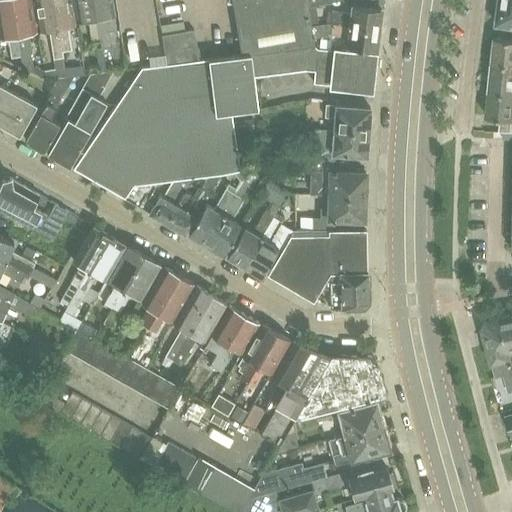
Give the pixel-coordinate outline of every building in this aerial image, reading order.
[(10,0),(0,0),(0,37),(7,36),(10,56),(19,55),(10,0)] [(30,0),(10,0),(19,55),(21,68),(33,72),(29,52),(30,52),(27,33),(36,31),(30,0)] [(35,0),(41,30),(48,29),(53,59),(62,58),(61,52),(52,0),(35,0)] [(70,0),(52,0),(61,52),(70,50),(66,26),(74,25),(70,0)] [(93,0),(74,0),(78,22),(88,20),(91,40),(99,39),(93,0)] [(100,49),(102,49),(110,48),(108,32),(116,31),(110,0),(93,0),(99,39),(100,49)] [(233,0),(243,54),(314,46),(313,35),(311,27),(309,6),(307,0),(233,0)] [(497,12),(496,18),(498,20),(498,23),(511,25),(511,0),(501,0),(500,11),(497,12)] [(380,17),(382,7),(352,4),(351,13),(332,11),(331,23),(382,28),(383,19),(380,17)] [(380,38),(382,28),(331,23),(311,27),(313,35),(332,37),(332,35),(348,37),(347,46),(376,50),(377,39),(380,38)] [(163,34),(168,64),(200,60),(195,29),(165,34),(163,34)] [(493,61),(511,63),(511,38),(496,36),(493,61)] [(319,48),(314,46),(243,54),(200,60),(168,64),(143,67),(73,167),(125,197),(125,196),(133,182),(153,180),(234,172),(239,172),(231,114),(258,110),(254,77),(306,70),(315,71),(313,83),(374,90),(378,55),(319,48)] [(65,76),(62,58),(53,59),(54,68),(56,76),(57,76),(65,76)] [(491,84),(490,89),(511,91),(511,63),(493,61),(491,84)] [(113,71),(99,73),(90,74),(64,117),(66,118),(47,151),(69,164),(107,101),(98,96),(113,71)] [(24,138),(43,149),(60,122),(51,117),(58,106),(56,105),(74,76),(65,76),(57,76),(49,91),(52,92),(24,138)] [(0,106),(10,88),(0,82),(0,106)] [(0,124),(19,135),(37,103),(10,88),(0,106),(0,124)] [(511,91),(490,89),(487,114),(511,117),(511,91)] [(336,118),(335,129),(368,131),(368,128),(371,127),(372,121),(369,120),(370,108),(326,105),(325,117),(336,118)] [(254,128),(252,117),(235,119),(236,130),(254,128)] [(368,134),(368,131),(335,129),(313,127),(311,163),(332,164),(333,153),(366,155),(367,144),(370,143),(370,137),(368,134)] [(307,163),(306,172),(309,172),(315,173),(315,171),(323,171),(323,179),(330,179),(330,194),(367,195),(367,183),(364,181),(365,170),(334,169),(332,169),(332,164),(311,163),(307,163)] [(248,171),(239,172),(234,172),(241,183),(244,178),(248,171)] [(193,193),(185,189),(166,220),(184,231),(217,175),(206,176),(193,193)] [(73,223),(77,216),(54,202),(48,214),(32,205),(34,200),(43,204),(46,198),(11,177),(3,179),(0,185),(0,214),(0,215),(3,210),(52,237),(63,217),(73,223)] [(125,196),(139,204),(166,220),(185,189),(192,177),(172,179),(160,197),(147,191),(153,181),(153,180),(133,182),(125,196)] [(241,183),(238,190),(206,241),(213,245),(213,248),(218,251),(220,250),(223,251),(240,223),(233,219),(247,195),(255,184),(244,178),(241,183)] [(238,260),(245,264),(276,213),(275,212),(287,190),(269,180),(261,194),(273,202),(269,209),(266,207),(252,231),(244,226),(227,254),(230,256),(231,257),(236,260),(238,260)] [(201,238),(206,241),(238,190),(227,184),(214,207),(206,203),(189,231),(193,234),(193,236),(198,239),(201,238)] [(367,205),(367,195),(330,194),(330,207),(322,207),(322,216),(315,216),(314,229),(334,229),(335,218),(365,218),(365,208),(367,205)] [(280,215),(276,213),(245,264),(252,268),(252,271),(258,274),(259,274),(261,275),(279,246),(270,241),(284,218),(280,215)] [(67,305),(80,283),(109,234),(93,225),(72,259),(81,264),(60,300),(67,305)] [(312,302),(322,285),(328,274),(366,274),(366,230),(334,229),(314,229),(293,229),(266,274),(312,302)] [(14,243),(0,234),(0,256),(29,273),(52,286),(56,279),(31,266),(30,268),(28,267),(31,260),(10,250),(14,243)] [(124,243),(109,234),(80,283),(67,305),(59,319),(76,328),(82,319),(73,314),(96,273),(104,278),(124,243)] [(104,303),(113,308),(145,254),(128,245),(108,280),(115,284),(104,303)] [(159,263),(145,254),(113,308),(121,312),(131,294),(138,298),(159,263)] [(29,273),(0,256),(0,270),(23,283),(26,277),(27,277),(29,273)] [(139,322),(148,327),(179,274),(164,265),(142,302),(149,306),(139,322)] [(179,274),(148,327),(157,332),(166,316),(172,319),(193,282),(179,274)] [(328,274),(322,285),(329,285),(329,308),(362,307),(367,302),(366,274),(328,274)] [(0,284),(0,320),(2,322),(15,293),(0,284)] [(179,350),(212,293),(197,285),(175,323),(181,327),(171,345),(165,355),(173,360),(179,350)] [(35,291),(29,300),(38,306),(44,297),(35,291)] [(212,293),(179,350),(173,360),(180,365),(186,354),(197,336),(204,340),(226,302),(212,293)] [(260,321),(244,313),(229,304),(211,334),(212,335),(205,347),(217,353),(210,365),(221,371),(235,348),(242,352),(260,321)] [(511,313),(500,316),(511,359),(511,313)] [(497,375),(504,373),(511,370),(511,359),(500,316),(491,318),(485,328),(494,361),(497,375)] [(248,382),(277,332),(263,323),(239,364),(245,368),(240,377),(248,382)] [(64,350),(75,356),(86,335),(76,329),(64,350)] [(291,340),(277,332),(248,382),(255,386),(265,368),(272,372),(291,340)] [(97,340),(86,335),(75,356),(85,362),(97,340)] [(85,362),(95,367),(107,346),(97,340),(85,362)] [(272,414),(311,347),(294,340),(274,376),(281,381),(264,410),(272,414)] [(117,352),(107,346),(95,367),(106,373),(117,352)] [(294,417),(316,411),(331,408),(386,393),(384,382),(378,361),(370,355),(331,353),(327,353),(311,347),(272,414),(260,433),(278,444),(294,417)] [(116,379),(128,357),(117,352),(106,373),(116,379)] [(173,360),(165,355),(160,363),(169,368),(173,360)] [(138,363),(128,357),(116,379),(126,385),(138,363)] [(149,369),(138,363),(126,385),(137,390),(149,369)] [(149,369),(137,390),(147,396),(159,375),(149,369)] [(169,380),(159,375),(147,396),(157,402),(169,380)] [(180,386),(169,380),(157,402),(168,407),(180,386)] [(40,399),(61,411),(67,401),(46,389),(40,399)] [(71,416),(83,396),(73,390),(67,401),(61,411),(71,416)] [(214,404),(229,412),(233,406),(236,401),(221,392),(214,404)] [(71,416),(81,422),(93,401),(83,396),(71,416)] [(102,407),(93,401),(81,422),(90,428),(102,407)] [(346,434),(383,424),(382,424),(385,420),(383,411),(379,409),(377,401),(340,410),(346,434)] [(237,405),(231,414),(242,420),(248,411),(237,405)] [(90,428),(100,433),(112,413),(102,407),(90,428)] [(331,408),(316,411),(319,420),(333,416),(331,408)] [(122,418),(112,413),(100,433),(110,439),(122,418)] [(110,439),(120,445),(132,424),(122,418),(110,439)] [(120,445),(130,451),(142,430),(132,424),(120,445)] [(389,448),(383,424),(346,434),(328,439),(335,464),(370,455),(369,453),(389,448)] [(140,456),(152,435),(142,430),(130,451),(140,456)] [(236,511),(240,511),(248,497),(254,487),(235,476),(215,465),(214,467),(167,440),(154,464),(236,511)] [(261,474),(254,487),(248,497),(311,480),(326,476),(323,463),(303,468),(301,462),(262,472),(261,474)] [(364,496),(391,488),(392,488),(392,486),(396,485),(393,473),(389,474),(386,464),(361,471),(361,470),(346,474),(349,485),(352,484),(356,498),(364,496)] [(0,506),(13,484),(0,475),(0,506)] [(319,511),(311,480),(248,497),(240,511),(270,511),(274,506),(280,504),(282,511),(319,511)] [(357,503),(347,505),(348,511),(403,511),(405,511),(407,508),(408,506),(407,503),(405,501),(403,499),(399,498),(397,498),(394,499),(391,488),(364,496),(366,500),(357,503)]
